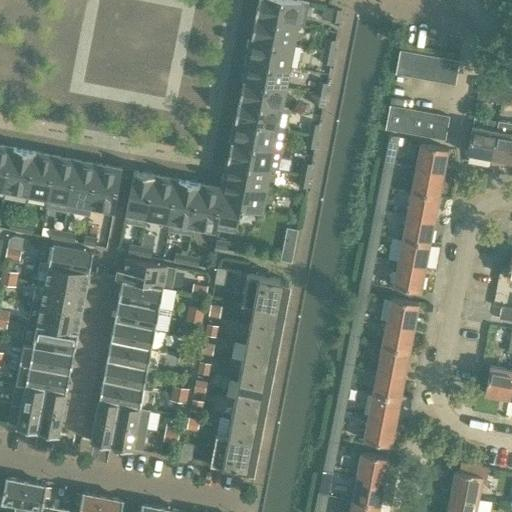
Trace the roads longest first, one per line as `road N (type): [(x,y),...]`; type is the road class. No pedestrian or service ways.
road 1 (residential): [(511,441),(432,425),(474,206),(511,213)]
road 2 (residential): [(253,511),(0,460)]
road 3 (unclassified): [(473,23),(352,1)]
